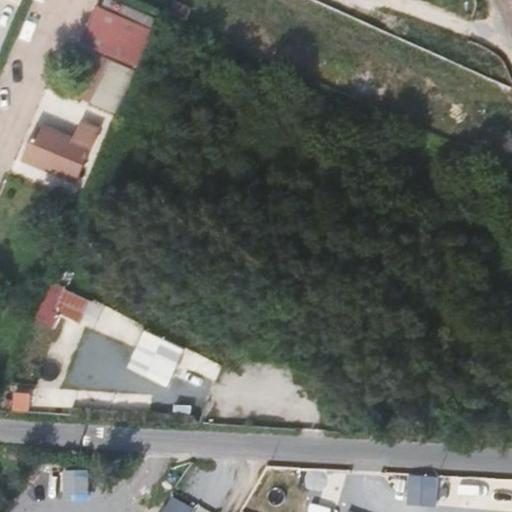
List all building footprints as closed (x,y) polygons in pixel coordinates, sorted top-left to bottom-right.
[(160,21),(113,0),(106,0),(103,8),(155,31),(160,21)] [(193,9),(176,2),(171,13),(187,20),(193,9)] [(103,8),(99,7),(83,44),(139,69),(155,31),(103,8)] [(291,65),(304,36),(239,7),(226,35),(291,65)] [(125,117),(144,74),(98,55),(80,97),(125,117)] [(77,179),(98,128),(82,121),(74,140),(39,126),(26,158),(77,179)] [(58,328),(65,314),(82,322),(93,297),(55,279),(37,318),(58,328)] [(93,324),(129,342),(140,322),(104,303),(93,324)] [(129,368),(170,386),(187,347),(147,328),(129,368)] [(52,342),(35,336),(17,383),(34,390),(52,342)] [(31,394),(14,393),(13,410),(30,411),(31,394)] [(411,504),(440,503),(439,475),(410,476),(411,504)] [(194,511),(195,510),(173,498),(164,511),(194,511)]
